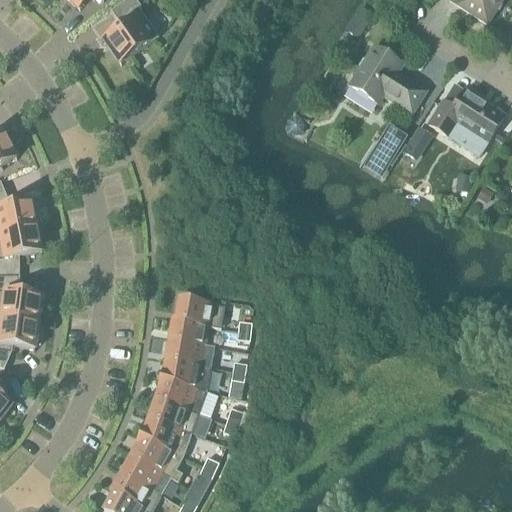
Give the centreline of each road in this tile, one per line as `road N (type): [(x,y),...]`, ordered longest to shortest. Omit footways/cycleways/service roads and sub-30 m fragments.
road 1 (tertiary): [(85,161),(105,289),(93,375),(30,490),(0,510)]
road 2 (residential): [(85,161),(143,121),(221,0)]
road 3 (tertiary): [(0,37),(85,161)]
